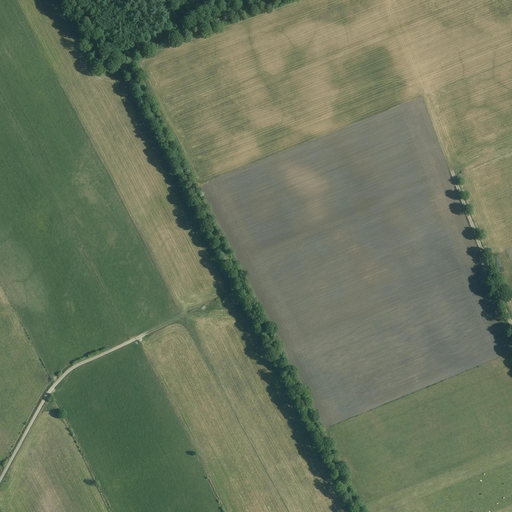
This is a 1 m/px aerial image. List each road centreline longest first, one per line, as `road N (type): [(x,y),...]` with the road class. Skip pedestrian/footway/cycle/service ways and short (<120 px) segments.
road 1 (track): [(358,511),(121,55)]
road 2 (track): [(0,481),(62,377),(182,315)]
road 3 (track): [(511,325),(453,172)]
road 4 (track): [(121,55),(270,0)]
